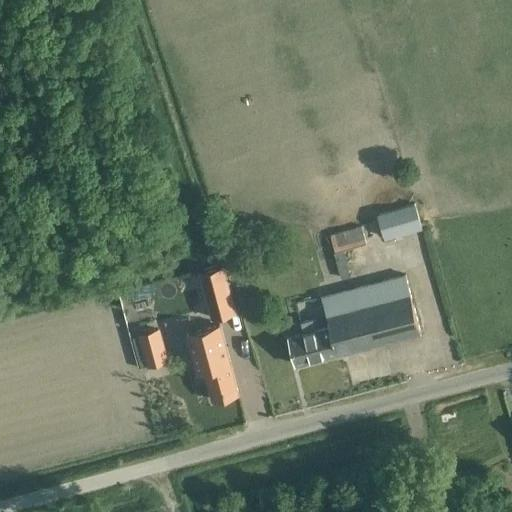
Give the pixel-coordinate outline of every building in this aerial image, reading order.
[(224,197),(212,201),(224,240),(236,236),(224,197)] [(385,237),(421,227),(414,204),(379,214),(385,237)] [(330,234),(335,251),(366,242),(361,225),(330,234)] [(212,317),(235,311),(223,266),(200,272),(212,317)] [(300,321),(304,333),(288,338),(296,366),(420,332),(404,274),(321,297),(329,326),(315,330),(312,318),(300,321)] [(238,392),(220,324),(187,333),(197,371),(204,369),(212,399),(238,392)] [(160,329),(139,334),(147,366),(168,360),(160,329)]
